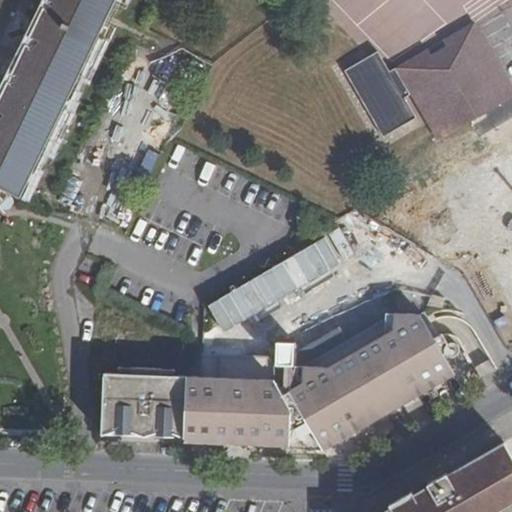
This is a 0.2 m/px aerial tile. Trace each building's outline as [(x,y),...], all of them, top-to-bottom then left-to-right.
[(0,179),(5,182),(1,188),(21,197),(50,136),(56,140),(69,113),(63,110),(86,63),(92,65),(105,39),(98,36),(104,25),(52,0),(50,0),(54,2),(43,26),(53,31),(50,36),(46,35),(22,60),(21,59),(14,74),(19,76),(7,100),(17,105),(14,110),(11,108),(0,119),(0,179)] [(83,0),(52,0),(104,25),(110,13),(83,0)] [(83,0),(110,13),(115,0),(83,0)] [(18,14),(13,24),(23,29),(37,23),(18,14)] [(475,22),(394,69),(410,95),(437,141),(492,110),(491,108),(481,96),(472,81),(496,67),(500,65),(475,22)] [(377,52),(345,71),(383,137),(415,118),(405,98),(410,95),(394,69),(389,72),(377,52)] [(496,67),(472,81),(481,96),(491,108),(511,96),(511,90),(502,73),(500,74),(496,67)] [(511,144),(504,148),(505,155),(511,173),(511,179),(500,173),(494,159),(456,174),(456,179),(418,250),(462,274),(499,205),(511,199),(511,144)] [(270,357),(202,354),(201,378),(199,438),(214,438),(214,435),(249,436),(249,440),(289,442),(290,432),(291,432),(291,429),(307,422),(320,442),(450,366),(420,315),(394,314),(305,365),(292,364),(276,364),(270,357)] [(450,366),(320,442),(336,443),(454,374),(450,366)] [(105,375),(103,434),(119,435),(119,430),(129,430),(129,435),(132,435),(133,411),(139,412),(140,405),(152,405),(152,411),(147,421),(185,437),(188,378),(160,377),(161,370),(132,369),(131,376),(105,375)] [(201,378),(188,378),(185,437),(199,438),(201,378)] [(429,486),(384,511),(511,511),(511,455),(504,442),(449,475),(429,486)] [(447,472),(428,484),(429,486),(449,475),(447,472)]
